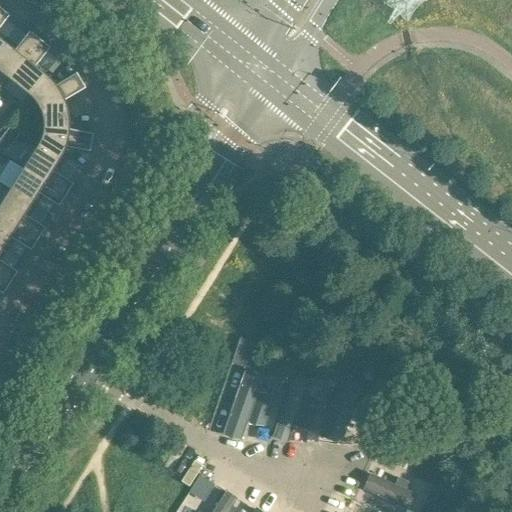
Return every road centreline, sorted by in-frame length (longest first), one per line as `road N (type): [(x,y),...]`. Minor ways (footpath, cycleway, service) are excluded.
road 1 (residential): [(0,328),(115,146),(115,109),(97,67),(20,0)]
road 2 (tertiary): [(511,268),(275,80)]
road 3 (tertiary): [(243,58),(204,113),(126,273)]
road 4 (tertiary): [(126,273),(275,80)]
road 5 (residential): [(72,358),(218,455)]
road 6 (tertiary): [(0,470),(72,358)]
road 7 (residential): [(340,463),(218,455)]
